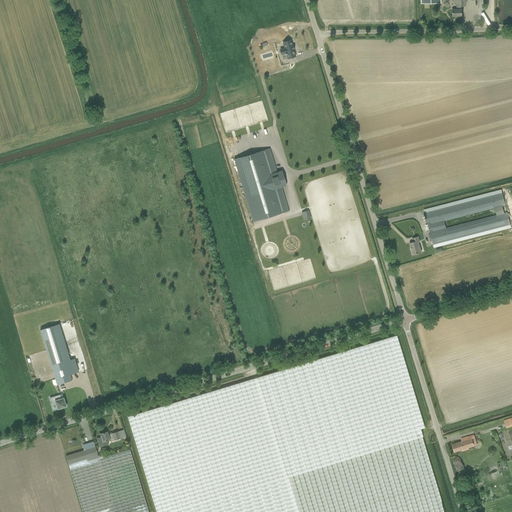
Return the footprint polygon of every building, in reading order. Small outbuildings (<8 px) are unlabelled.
[(457,5),(457,9),(452,9),(453,16),(462,16),(462,9),(461,9),(461,5),(461,0),(454,0),(455,3),(457,5)] [(287,58),(295,56),(293,49),(294,49),(293,45),(292,45),(290,40),(283,43),(285,48),(280,50),(281,55),(286,53),(287,58)] [(275,173),(268,149),(234,159),(253,222),(287,211),(280,187),(286,185),(282,171),(275,173)] [(511,225),(507,212),(438,230),(438,229),(446,227),(445,221),(437,223),(437,222),(506,205),(502,192),(425,212),(433,245),(511,225)] [(302,212),(303,219),(311,218),(309,210),(302,212)] [(418,242),(420,242),(419,236),(412,239),(413,242),(410,243),(412,250),(411,251),(412,255),(421,252),(418,242)] [(420,429),(424,428),(395,336),(128,416),(156,511),(445,511),(422,436),(420,429)] [(51,365),(57,385),(72,380),(70,375),(78,372),(74,358),(51,365)] [(57,409),(66,406),(63,398),(61,399),(60,395),(50,398),(52,405),(56,404),(57,409)] [(100,434),(101,437),(97,438),(100,447),(108,445),(107,440),(110,439),(110,441),(114,440),(120,438),(118,432),(112,433),(112,434),(108,435),(107,431),(100,434)] [(462,441),(459,442),(452,444),(454,452),(478,445),(475,435),(474,435),(474,434),(468,436),(461,438),(462,441)] [(69,465),(82,511),(149,511),(130,450),(103,458),(102,455),(98,456),(95,447),(66,456),(69,465)]
